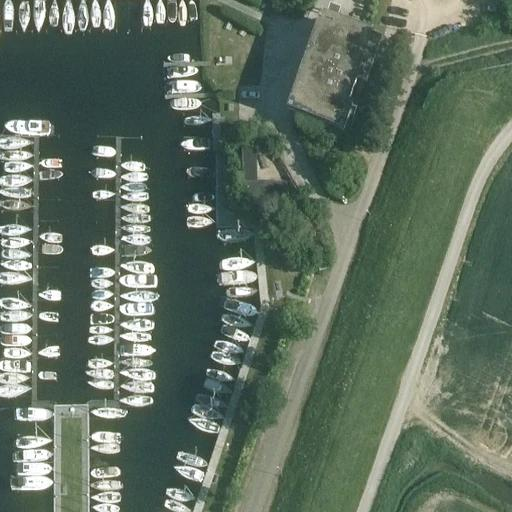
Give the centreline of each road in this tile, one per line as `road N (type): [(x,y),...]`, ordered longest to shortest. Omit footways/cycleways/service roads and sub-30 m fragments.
road 1 (residential): [(259,511),(408,102)]
road 2 (unclassified): [(360,511),(483,165),(511,130)]
